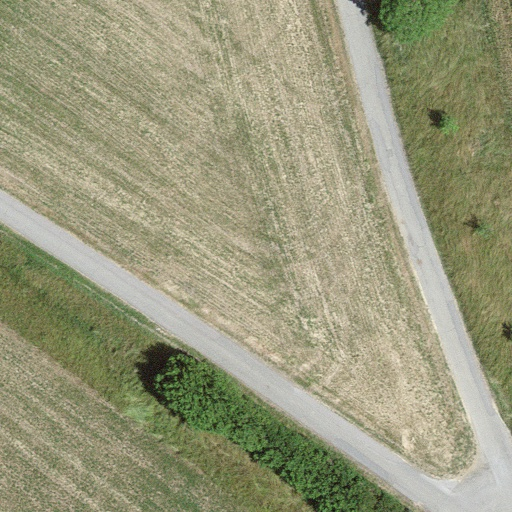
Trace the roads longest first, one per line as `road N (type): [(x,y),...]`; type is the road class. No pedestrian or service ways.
road 1 (track): [(483,511),(461,507),(0,204)]
road 2 (unclassified): [(511,467),(434,262),(357,0)]
